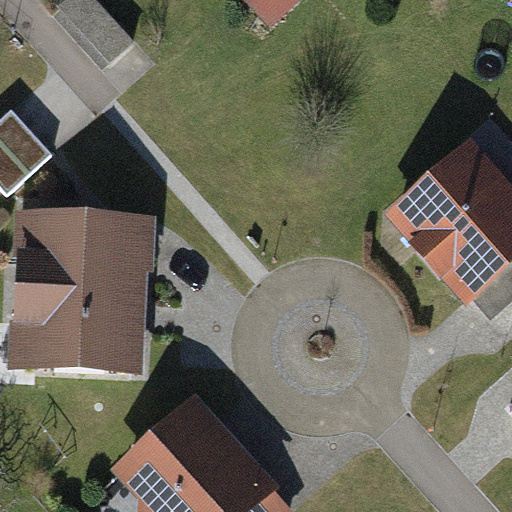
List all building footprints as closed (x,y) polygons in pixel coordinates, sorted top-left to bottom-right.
[(102,0),(87,0),(70,15),(122,77),(148,55),(102,0)] [(313,2),(310,0),(248,0),(246,3),(277,35),(313,2)] [(0,174),(13,191),(52,160),(22,121),(0,138),(0,174)] [(511,180),(475,139),(391,213),(470,302),(511,265),(511,180)] [(161,227),(25,224),(21,365),(157,368),(161,227)] [(211,398),(121,470),(147,503),(144,511),(241,511),(280,481),(211,398)]
